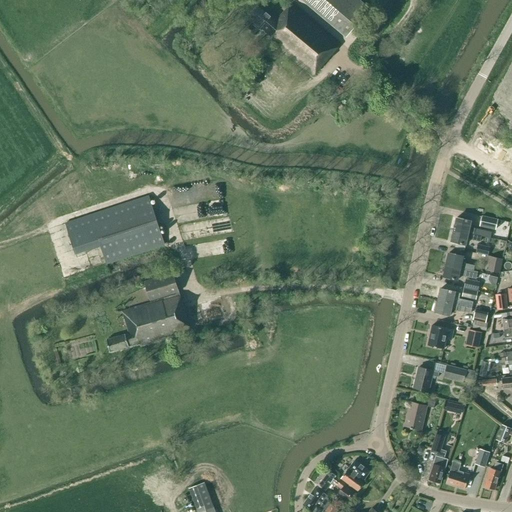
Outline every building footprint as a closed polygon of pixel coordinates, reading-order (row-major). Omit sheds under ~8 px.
[(305,0),(350,36),(374,7),(365,0),(305,0)] [(271,18),(258,6),(243,24),(250,31),(250,33),(253,35),(256,35),(261,29),(260,29),(261,27),(271,36),(270,38),(313,76),(339,46),(290,4),(278,18),(274,15),(271,18)] [(149,196),(65,224),(75,254),(100,245),(106,264),(165,245),(149,196)] [(479,226),(495,230),(497,224),(500,225),(502,220),(482,216),(479,226)] [(457,218),(454,229),(481,236),(490,237),(491,232),(470,227),(471,221),(457,218)] [(480,241),(481,236),(454,229),(451,242),(466,245),(467,239),(480,241)] [(476,253),(487,256),(490,247),(478,244),(476,253)] [(449,253),(446,265),(473,271),(474,266),(462,263),(463,256),(449,253)] [(487,270),(499,273),(502,259),(490,256),(487,270)] [(473,271),(446,265),(443,277),(458,280),(459,274),(472,277),(473,271)] [(144,282),(150,301),(179,292),(173,273),(144,282)] [(492,284),(500,285),(501,276),(493,275),(492,284)] [(467,288),(478,290),(479,284),(468,281),(467,288)] [(477,291),(463,288),(462,296),(476,299),(477,291)] [(441,289),(438,301),(464,306),(472,308),(473,302),(473,301),(459,298),(460,293),(455,292),(441,289)] [(141,343),(142,344),(191,329),(180,293),(122,311),(129,333),(106,340),(110,352),(141,343)] [(506,294),(495,295),(497,309),(507,308),(506,294)] [(438,301),(435,312),(450,315),(451,309),(456,310),(463,312),(463,311),(464,306),(438,301)] [(488,312),(474,309),(472,320),(486,323),(488,312)] [(504,330),(504,333),(511,331),(511,311),(507,313),(507,317),(502,318),(503,330),(504,330)] [(428,345),(444,349),(446,339),(451,340),(453,330),(432,325),(428,345)] [(469,330),(467,339),(472,340),(471,346),(478,348),(482,333),(469,330)] [(93,341),(84,344),(87,353),(96,350),(93,341)] [(485,377),(489,363),(482,361),(479,376),(485,377)] [(443,377),(463,382),(466,369),(446,365),(443,377)] [(439,372),(433,371),(419,367),(414,388),(428,392),(432,376),(438,377),(439,372)] [(473,380),(475,371),(468,369),(466,378),(473,380)] [(511,376),(501,378),(502,389),(511,388),(511,391),(511,376)] [(497,385),(496,379),(479,380),(480,387),(497,385)] [(420,398),(418,404),(410,402),(405,426),(421,430),(427,406),(434,408),(435,402),(420,398)] [(456,413),(458,405),(447,402),(445,410),(456,413)] [(495,440),(505,444),(509,435),(511,431),(511,429),(501,425),(495,440)] [(445,437),(436,434),(431,449),(437,451),(440,452),(441,449),(445,437)] [(446,451),(441,449),(440,452),(437,451),(428,480),(440,483),(447,460),(444,459),(446,451)] [(475,464),(485,468),(490,452),(480,449),(475,464)] [(355,460),(341,478),(346,482),(358,491),(365,481),(364,480),(370,471),(355,460)] [(453,460),(446,483),(465,489),(469,474),(458,470),(461,463),(453,460)] [(490,468),(484,487),(494,490),(502,464),(495,462),(493,469),(490,468)] [(326,468),(315,483),(325,490),(332,481),(337,485),(341,480),(338,477),(336,476),(336,475),(326,468)] [(341,480),(337,485),(342,489),(344,486),(346,483),(341,480)] [(215,511),(204,482),(189,488),(197,511),(215,511)] [(342,489),(338,493),(348,501),(354,493),(344,486),(342,489)] [(315,487),(303,505),(311,511),(310,511),(321,511),(324,509),(325,511),(334,511),(337,509),(328,503),(329,503),(328,501),(328,500),(328,498),(327,497),(327,496),(324,493),(315,487)]
